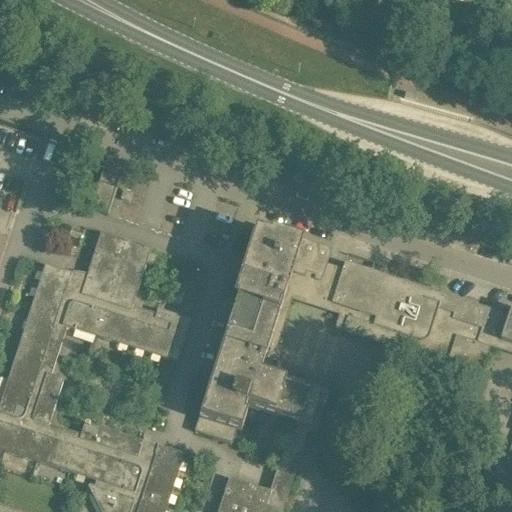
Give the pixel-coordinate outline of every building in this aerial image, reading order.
[(378,25),(387,7),(373,0),(372,0),(364,18),(378,25)] [(489,53),(477,47),(471,60),(483,66),(489,53)] [(106,159),(90,210),(108,215),(124,165),(106,159)] [(123,192),(120,201),(129,203),(131,195),(123,192)] [(244,408),(246,409),(255,412),(292,424),(310,429),(320,396),(308,392),(307,394),(303,393),(304,390),(278,382),(276,370),(262,365),(290,274),(317,283),(319,283),(320,283),(321,282),(321,281),(331,250),(259,227),(256,236),(254,235),(235,293),(238,294),(194,433),(232,445),(244,408)] [(0,451),(95,483),(94,488),(90,487),(89,487),(88,488),(88,489),(99,511),(165,511),(184,455),(90,425),(85,424),(84,425),(81,436),(49,426),(63,380),(51,376),(66,329),(177,364),(191,321),(157,310),(155,315),(132,308),(151,250),(100,233),(86,279),(45,266),(0,403),(0,451)] [(387,287),(389,278),(344,263),(331,305),(349,311),(342,333),(351,336),(356,322),(420,342),(421,342),(423,342),(425,342),(426,341),(427,340),(428,339),(429,338),(429,337),(440,304),(387,287)] [(457,305),(452,321),(486,332),(491,316),(457,305)] [(511,308),(500,342),(511,346),(511,308)] [(480,378),(489,348),(455,337),(446,367),(480,378)] [(282,511),(288,495),(270,490),(269,492),(229,479),(218,511),(282,511)]
